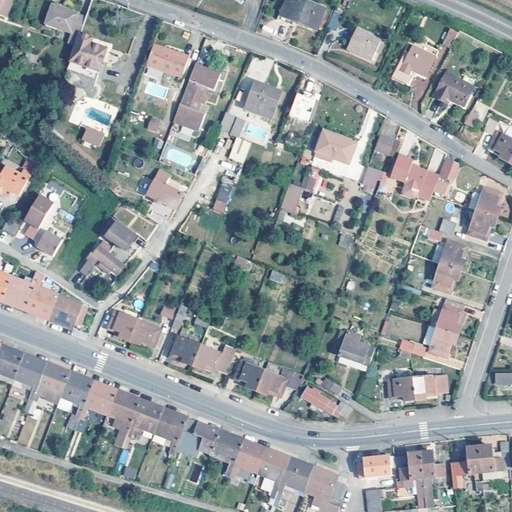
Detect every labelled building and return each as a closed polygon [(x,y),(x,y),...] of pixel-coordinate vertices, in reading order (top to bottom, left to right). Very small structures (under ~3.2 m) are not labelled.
[(12,0),(3,0),(0,10),(0,12),(7,14),(12,0)] [(325,9),(301,0),(287,0),(282,16),(318,29),(325,9)] [(76,47),(81,32),(85,18),(54,7),(48,26),(71,34),(68,44),(76,47)] [(329,27),(338,30),(343,14),(334,12),(329,27)] [(461,30),(452,26),(445,41),(453,45),(461,30)] [(383,41),(358,29),(349,50),(374,61),(383,41)] [(93,37),(81,32),(76,47),(71,62),(86,68),(85,74),(98,78),(108,50),(92,44),(93,37)] [(441,50),(418,39),(414,45),(411,44),(400,68),(402,73),(415,78),(419,71),(430,76),(441,50)] [(162,47),(154,45),(147,67),(183,78),(190,57),(168,49),(168,51),(164,50),(162,47)] [(175,122),(199,131),(206,114),(198,111),(200,104),(203,104),(205,96),(203,96),(206,88),(215,91),(221,73),(197,65),(175,122)] [(476,86),(449,72),(433,102),(447,109),(453,99),(466,106),(476,86)] [(284,91),(256,80),(247,108),(273,118),(284,91)] [(309,122),(317,99),(296,92),(288,116),(309,122)] [(480,114),(473,110),(467,123),(474,127),(480,114)] [(239,117),(228,113),(225,119),(223,131),(232,134),(239,117)] [(152,116),(146,129),(156,133),(161,120),(152,116)] [(239,117),(232,134),(241,137),(248,120),(239,117)] [(499,123),(492,119),(486,130),(494,134),(499,123)] [(86,126),(81,140),(99,147),(104,133),(86,126)] [(358,142),(325,129),(318,150),(351,162),(358,142)] [(501,159),(510,163),(511,159),(511,138),(504,135),(499,132),(489,150),(501,158),(501,159)] [(397,139),(382,133),(376,149),(391,155),(397,139)] [(235,141),(226,138),(223,148),(230,150),(227,159),(244,164),(251,142),(236,137),(235,141)] [(156,139),(153,147),(161,149),(163,141),(156,139)] [(401,191),(402,194),(412,198),(415,197),(418,198),(419,195),(427,171),(414,166),(411,166),(413,160),(398,155),(391,176),(405,182),(401,191)] [(459,164),(446,158),(439,175),(453,180),(459,164)] [(32,171),(35,163),(25,160),(22,168),(32,171)] [(385,171),(370,165),(364,183),(379,188),(385,171)] [(171,174),(161,169),(148,195),(159,201),(154,211),(171,220),(184,192),(166,183),(171,174)] [(31,179),(24,175),(22,179),(7,171),(0,182),(0,198),(1,200),(5,198),(10,201),(13,196),(20,200),(31,179)] [(439,175),(427,171),(419,195),(430,199),(433,192),(437,180),(439,175)] [(307,174),(303,186),(305,187),(313,190),(317,178),(307,174)] [(450,185),(437,180),(433,192),(445,197),(450,185)] [(299,185),(291,182),(282,207),(296,212),(298,207),(292,205),(299,185)] [(232,186),(224,183),(217,199),(226,202),(232,186)] [(305,187),(299,185),(292,205),(298,207),(305,187)] [(477,211),(499,218),(502,205),(497,203),(501,194),(484,188),(482,194),(476,192),(473,194),(468,208),(477,211)] [(41,197),(26,221),(32,225),(26,236),(34,240),(55,205),(41,197)] [(333,221),(339,222),(344,207),(338,205),(333,221)] [(495,228),(499,218),(477,211),(469,234),(485,240),(490,226),(495,228)] [(22,225),(10,218),(4,230),(15,237),(22,225)] [(456,222),(444,218),(440,230),(452,234),(456,222)] [(117,243),(116,246),(122,250),(130,239),(129,238),(132,233),(125,228),(122,232),(114,227),(107,236),(117,243)] [(444,233),(430,228),(428,237),(441,241),(444,233)] [(47,233),(38,248),(54,258),(63,243),(47,233)] [(340,234),(339,247),(351,248),(353,235),(340,234)] [(126,265),(116,258),(109,253),(113,247),(105,241),(94,254),(92,253),(87,259),(89,260),(82,271),(87,276),(99,259),(102,261),(100,266),(110,274),(113,270),(119,275),(126,265)] [(440,264),(462,272),(466,261),(461,259),(465,246),(448,241),(440,264)] [(109,253),(116,258),(121,250),(122,250),(116,246),(115,245),(113,247),(109,253)] [(121,250),(116,258),(126,265),(131,258),(121,250)] [(0,299),(4,301),(13,278),(0,272),(0,258),(1,259),(3,254),(0,253),(0,299)] [(462,272),(440,264),(433,287),(449,293),(454,280),(459,281),(462,272)] [(281,284),(285,275),(272,269),(268,278),(281,284)] [(13,278),(4,301),(16,306),(27,310),(41,273),(38,272),(35,280),(33,285),(25,282),(13,278)] [(38,314),(50,319),(59,296),(40,288),(45,276),(41,273),(27,310),(38,314)] [(35,280),(27,277),(25,282),(33,285),(35,280)] [(83,305),(59,296),(50,319),(64,324),(74,328),(76,324),(80,325),(85,312),(81,311),(83,305)] [(447,299),(437,328),(459,336),(462,326),(457,324),(464,305),(447,299)] [(175,320),(181,306),(170,301),(163,315),(175,320)] [(188,309),(181,306),(175,320),(174,325),(181,327),(188,309)] [(121,338),(131,342),(139,321),(115,311),(109,328),(123,333),(121,338)] [(429,325),(435,327),(438,314),(433,313),(429,325)] [(139,321),(131,342),(141,345),(142,341),(155,346),(162,329),(139,321)] [(456,345),(459,336),(437,328),(430,351),(446,357),(451,344),(456,345)] [(348,332),(342,330),(333,354),(337,356),(368,367),(375,348),(358,343),(361,336),(349,331),(348,332)] [(194,366),(202,345),(179,336),(170,357),(194,366)] [(427,347),(415,343),(412,353),(424,357),(427,347)] [(2,345),(0,349),(0,378),(2,380),(4,373),(16,378),(25,355),(13,350),(2,345)] [(223,353),(202,345),(194,366),(203,370),(205,365),(227,374),(237,349),(226,345),(223,353)] [(30,411),(48,364),(35,359),(25,355),(16,378),(25,381),(23,386),(32,390),(26,410),(30,411)] [(368,367),(337,356),(335,360),(366,372),(368,367)] [(247,387),(257,391),(265,370),(242,361),(236,377),(249,383),(247,387)] [(48,364),(30,411),(35,413),(41,394),(48,396),(50,391),(62,396),(71,373),(58,368),(48,364)] [(288,379),(265,370),(257,391),(267,395),(268,390),(282,395),(288,379)] [(304,376),(294,372),(289,386),(298,389),(301,383),(304,384),(305,383),(306,380),(303,378),(304,376)] [(13,384),(16,378),(4,373),(2,380),(13,384)] [(81,418),(95,382),(82,377),(71,373),(62,396),(74,400),(81,403),(80,407),(77,415),(72,413),(68,426),(76,429),(81,418)] [(511,373),(497,374),(497,384),(511,383),(511,373)] [(414,378),(416,401),(438,398),(438,393),(448,392),(446,374),(414,378)] [(25,381),(16,378),(13,384),(22,388),(23,386),(25,381)] [(342,387),(328,378),(323,386),(338,395),(342,387)] [(416,401),(414,378),(390,380),(391,397),(405,396),(405,401),(416,401)] [(95,382),(81,418),(85,419),(90,406),(109,414),(118,391),(107,386),(95,382)] [(321,391),(314,386),(312,390),(308,387),(302,396),(325,410),(326,409),(329,401),(330,401),(319,394),(321,391)] [(62,396),(50,391),(48,396),(47,398),(60,403),(62,396)] [(127,394),(118,391),(109,414),(118,417),(115,426),(123,429),(117,445),(123,448),(128,436),(142,400),(127,394)] [(142,400),(128,436),(132,438),(137,425),(156,432),(165,409),(152,404),(142,400)] [(342,409),(329,401),(326,409),(338,416),(342,409)] [(165,409),(156,432),(174,439),(169,452),(174,454),(176,450),(188,418),(177,414),(165,409)] [(26,416),(18,443),(28,446),(36,419),(26,416)] [(213,454),(221,431),(206,425),(188,418),(176,450),(196,457),(199,449),(213,454)] [(0,431),(6,434),(10,423),(0,419),(0,431)] [(226,474),(231,476),(245,440),(232,435),(221,431),(213,454),(231,462),(226,474)] [(252,469),(259,472),(268,449),(253,443),(245,440),(231,476),(236,478),(237,474),(249,478),(252,469)] [(480,454),(484,491),(491,491),(489,472),(511,471),(510,443),(502,443),(502,453),(492,454),(491,446),(480,447),(480,454)] [(480,454),(480,447),(468,448),(469,462),(452,464),(454,488),(463,487),(462,475),(475,474),(478,499),(485,498),(484,491),(480,454)] [(118,462),(124,464),(130,451),(123,449),(118,462)] [(276,452),(268,449),(259,472),(266,475),(261,488),(272,492),(268,504),(273,506),(275,500),(277,494),(291,458),(276,452)] [(433,451),(422,452),(426,497),(427,508),(429,507),(433,507),(430,478),(445,477),(444,465),(434,465),(433,451)] [(426,497),(422,452),(410,454),(411,468),(401,469),(402,481),(417,479),(419,497),(426,497)] [(363,458),(363,462),(365,478),(392,475),(392,467),(395,467),(394,455),(363,458)] [(306,490),(315,467),(301,462),(291,458),(277,494),(282,496),(285,489),(294,492),(297,487),(306,490)] [(126,466),(123,476),(134,479),(137,470),(126,466)] [(323,470),(315,467),(306,490),(312,493),(308,504),(325,510),(328,503),(331,495),(336,481),(338,476),(323,470)] [(345,484),(336,481),(331,495),(340,498),(345,484)] [(306,490),(297,487),(294,492),(304,496),(306,490)] [(366,490),(367,497),(381,496),(380,488),(366,490)] [(282,496),(277,494),(275,500),(273,506),(277,508),(282,496)] [(340,498),(331,495),(328,503),(340,507),(343,499),(340,498)] [(367,497),(368,506),(382,505),(381,496),(367,497)] [(337,511),(340,507),(328,503),(325,510),(329,511),(337,511)]
